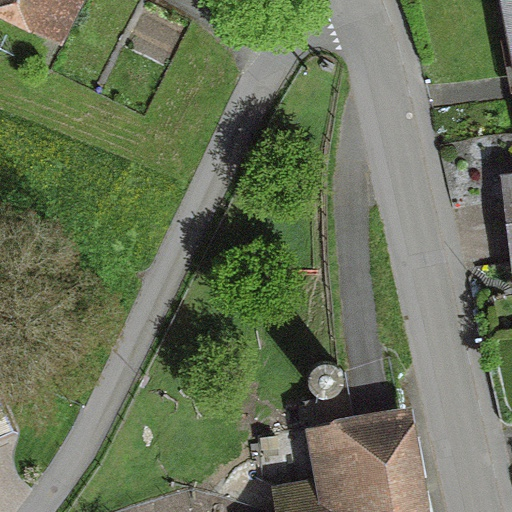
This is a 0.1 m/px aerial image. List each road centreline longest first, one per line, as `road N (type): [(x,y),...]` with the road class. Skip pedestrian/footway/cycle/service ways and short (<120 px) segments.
road 1 (residential): [(34,511),(88,435),(299,0)]
road 2 (residential): [(473,511),(375,65),(348,0)]
